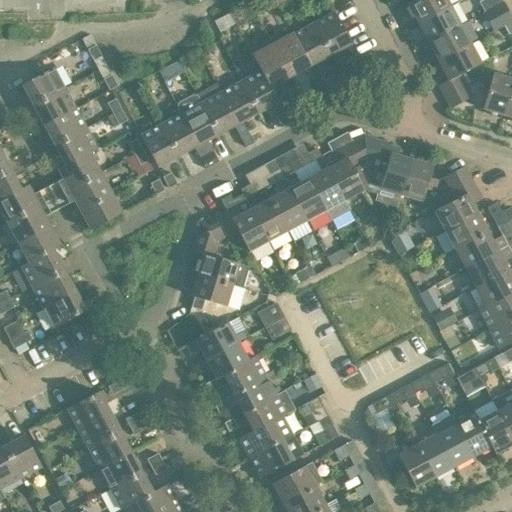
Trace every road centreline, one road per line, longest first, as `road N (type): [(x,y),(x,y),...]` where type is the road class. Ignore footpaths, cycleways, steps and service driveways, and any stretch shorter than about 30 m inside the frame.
road 1 (residential): [(184,194),(321,118),(359,112),(407,127)]
road 2 (residential): [(407,127),(410,91),(361,0)]
road 3 (residential): [(0,401),(108,345)]
